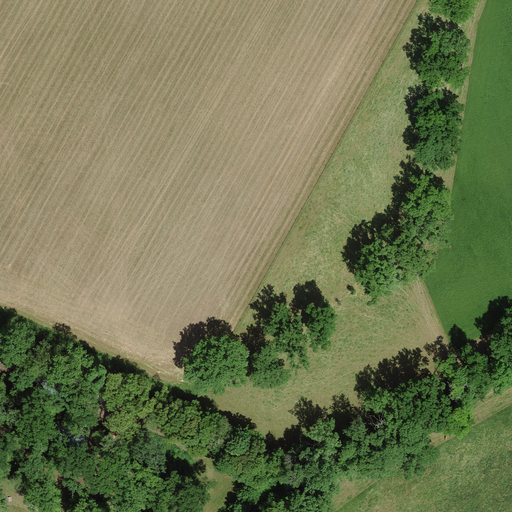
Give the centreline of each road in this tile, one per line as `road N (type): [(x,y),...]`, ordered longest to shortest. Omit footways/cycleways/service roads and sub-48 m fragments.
road 1 (track): [(183,511),(205,476),(192,439),(104,409),(0,358)]
road 2 (track): [(0,434),(51,470),(79,479),(96,464),(104,409)]
